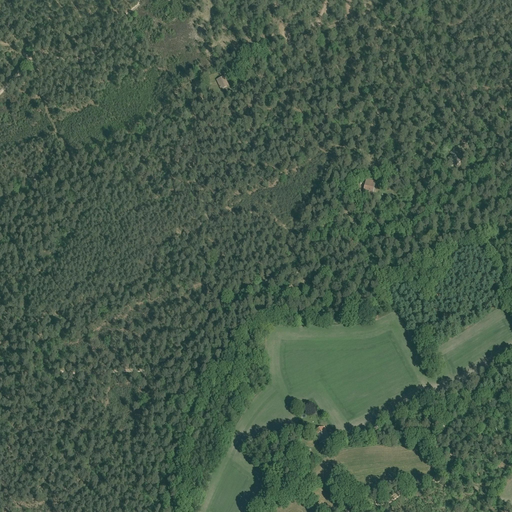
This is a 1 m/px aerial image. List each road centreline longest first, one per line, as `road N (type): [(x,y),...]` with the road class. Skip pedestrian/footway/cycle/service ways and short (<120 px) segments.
road 1 (track): [(511,121),(439,205),(324,261),(276,272),(231,299),(168,357),(0,381)]
road 2 (track): [(0,91),(32,61),(59,65),(100,47),(136,0)]
